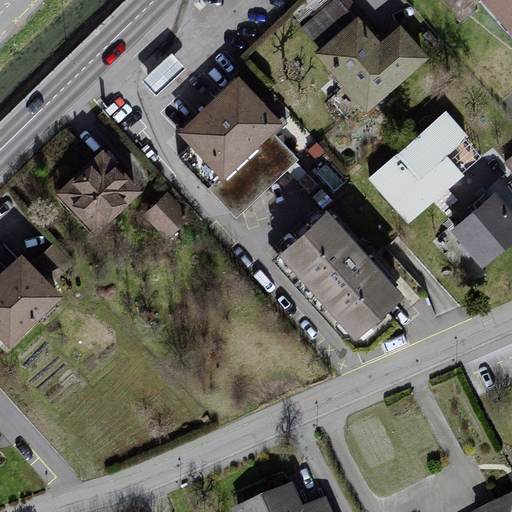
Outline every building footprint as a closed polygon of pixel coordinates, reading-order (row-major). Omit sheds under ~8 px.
[(321,47),(358,16),(345,0),(332,0),(302,25),(321,47)] [(511,0),(480,0),(511,36),(511,0)] [(321,47),(313,55),(364,113),(427,58),(398,25),(380,41),(358,16),(321,47)] [(172,53),(142,79),(156,94),(186,68),(172,53)] [(239,76),(178,131),(192,146),(222,178),(274,131),(282,123),(239,76)] [(471,137),(446,109),(368,178),(409,225),(465,176),(448,156),(471,137)] [(299,159),(274,131),(222,178),(192,146),(180,157),(237,217),(299,159)] [(146,192),(108,151),(60,195),(99,236),(146,192)] [(165,186),(146,206),(170,230),(190,210),(165,186)] [(511,247),(511,212),(496,194),(452,231),(485,270),(511,247)] [(405,292),(327,210),(278,256),(356,338),(405,292)] [(56,272),(71,258),(52,237),(37,251),(56,272)] [(65,298),(24,256),(0,279),(0,333),(14,348),(65,298)] [(266,504),(241,511),(330,511),(326,503),(307,510),(298,490),(266,504)] [(511,511),(511,500),(489,511),(511,511)]
